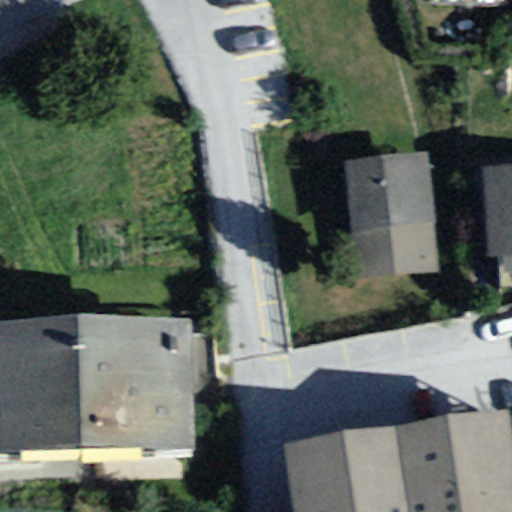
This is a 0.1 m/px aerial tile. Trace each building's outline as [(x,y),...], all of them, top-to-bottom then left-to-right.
[(511,0),(416,0),(416,4),(511,9),(511,0)] [(422,170),(340,175),(348,288),(429,283),(422,170)] [(511,177),(477,178),(480,273),(511,271),(511,177)] [(197,337),(0,343),(0,473),(202,467),(197,337)] [(511,511),(511,460),(508,430),(284,463),(291,511),(511,511)]
